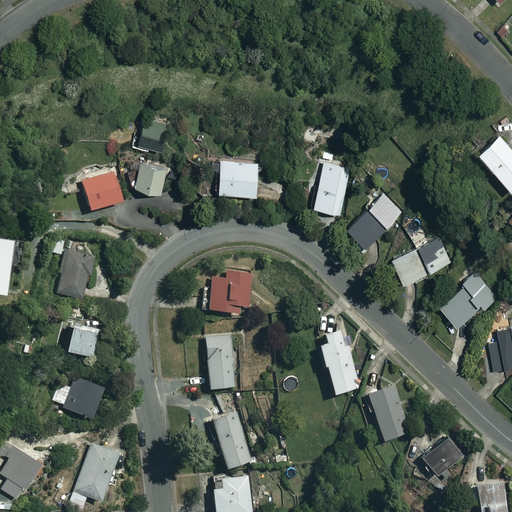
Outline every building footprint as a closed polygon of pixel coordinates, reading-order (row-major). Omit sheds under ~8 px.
[(165,122),(143,114),(133,141),(155,149),(165,122)] [(511,149),(496,131),(474,149),(507,188),(511,184),(511,149)] [(336,152),(324,149),(322,158),(334,161),(336,152)] [(166,167),(139,158),(132,181),(159,190),(166,167)] [(256,161),(217,158),(215,187),(253,190),(256,161)] [(349,167),(323,159),(311,203),(337,210),(349,167)] [(120,198),(113,171),(78,179),(85,207),(120,198)] [(284,185),(260,181),(258,197),(282,200),(284,185)] [(400,210),(381,190),(343,224),(362,244),(400,210)] [(398,280),(448,260),(438,234),(429,238),(420,217),(405,223),(414,244),(388,255),(398,280)] [(11,237),(0,235),(0,291),(4,292),(11,237)] [(61,239),(50,237),(48,251),(59,253),(61,239)] [(88,254),(64,248),(54,291),(78,297),(88,254)] [(249,272),(217,268),(210,277),(208,292),(201,291),(199,306),(235,310),(236,303),(245,304),(249,272)] [(494,295),(474,269),(434,299),(453,323),(475,306),(477,308),(494,295)] [(91,329),(65,323),(59,347),(86,353),(91,329)] [(511,324),(494,328),(496,339),(486,341),(492,369),(511,364),(511,324)] [(337,326),(316,331),(318,340),(313,342),(318,363),(322,362),(329,391),(351,386),(337,326)] [(230,334),(202,335),(203,385),(232,384),(230,334)] [(97,381),(71,373),(68,383),(57,380),(49,402),(86,414),(97,381)] [(276,374),(266,375),(266,386),(276,386),(276,374)] [(406,428),(390,382),(362,391),(378,438),(406,428)] [(249,457),(237,408),(207,416),(220,464),(249,457)] [(455,450),(437,433),(415,456),(433,473),(455,450)] [(114,450),(88,441),(66,503),(79,508),(84,493),(97,498),(114,450)] [(37,461),(9,445),(3,455),(7,457),(3,463),(0,460),(0,473),(5,476),(0,483),(0,489),(13,497),(19,485),(22,487),(37,461)] [(248,511),(247,474),(217,475),(218,486),(208,486),(208,511),(248,511)] [(501,511),(499,479),(470,481),(472,511),(501,511)]
